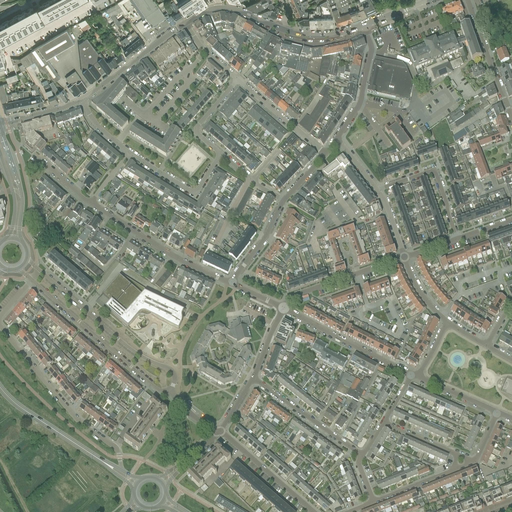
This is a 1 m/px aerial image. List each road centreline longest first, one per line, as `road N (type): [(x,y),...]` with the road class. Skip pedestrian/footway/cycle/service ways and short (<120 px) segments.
road 1 (residential): [(168,390),(171,370),(128,348),(39,270)]
road 2 (residential): [(31,280),(155,388),(168,390)]
road 3 (residential): [(114,447),(72,414),(0,325)]
road 4 (residential): [(230,283),(90,203)]
road 5 (residential): [(413,375),(283,309)]
road 6 (residential): [(283,309),(290,296),(403,257)]
road 7 (residential): [(362,455),(253,377)]
road 8 (residential): [(457,238),(432,170),(375,187)]
road 9 (secondary): [(0,387),(104,463)]
road 10 (residential): [(511,119),(467,0)]
road 11 (residential): [(334,138),(358,102),(369,41),(362,24)]
road 12 (residential): [(219,431),(313,511)]
road 13 (residential): [(219,153),(194,192),(129,153)]
